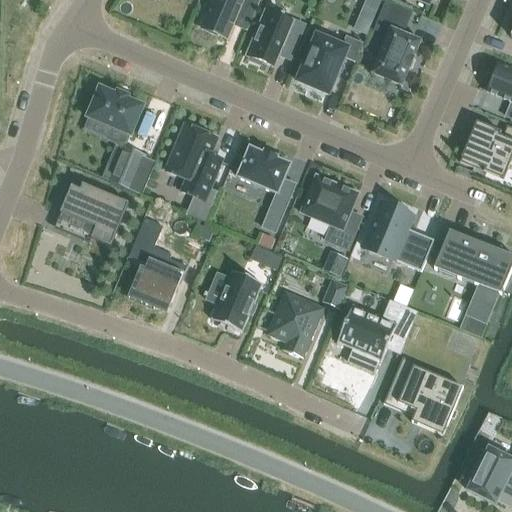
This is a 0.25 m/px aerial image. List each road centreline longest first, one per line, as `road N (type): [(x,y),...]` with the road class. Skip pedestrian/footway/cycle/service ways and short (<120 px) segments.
road 1 (residential): [(374,434),(188,355),(0,292)]
road 2 (residential): [(361,511),(256,464),(0,371)]
road 3 (residential): [(409,158),(394,160),(104,38),(76,18)]
road 4 (residential): [(483,0),(425,143),(409,158)]
road 5 (residential): [(22,161),(51,61),(76,18)]
